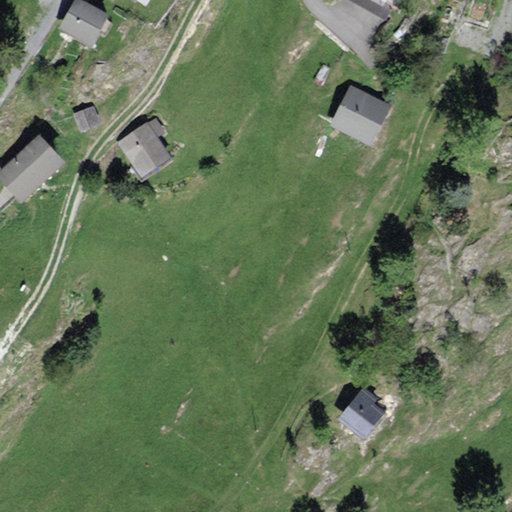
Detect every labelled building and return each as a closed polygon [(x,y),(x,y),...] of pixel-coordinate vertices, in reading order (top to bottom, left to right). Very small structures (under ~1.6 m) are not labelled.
[(90,0),(77,0),(64,27),(97,44),(114,12),(90,0)] [(354,85),(334,129),(375,148),(395,104),(354,85)] [(96,104),(76,112),(84,131),(104,123),(96,104)] [(159,115),(121,142),(144,175),(176,153),(164,136),(170,132),(159,115)] [(41,131),(0,172),(0,175),(23,198),(66,155),(41,131)] [(364,381),(335,419),(364,441),(393,403),(364,381)]
